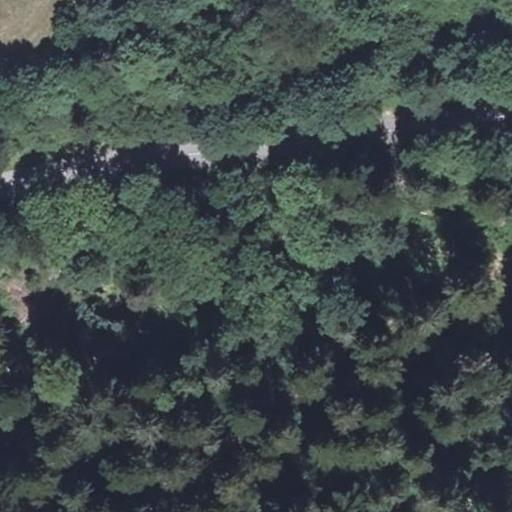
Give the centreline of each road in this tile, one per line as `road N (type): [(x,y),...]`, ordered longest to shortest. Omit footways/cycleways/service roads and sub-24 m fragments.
road 1 (tertiary): [(511,113),(189,150),(0,187)]
road 2 (track): [(111,511),(275,370),(503,280)]
road 3 (track): [(189,150),(451,211),(503,280),(511,318)]
